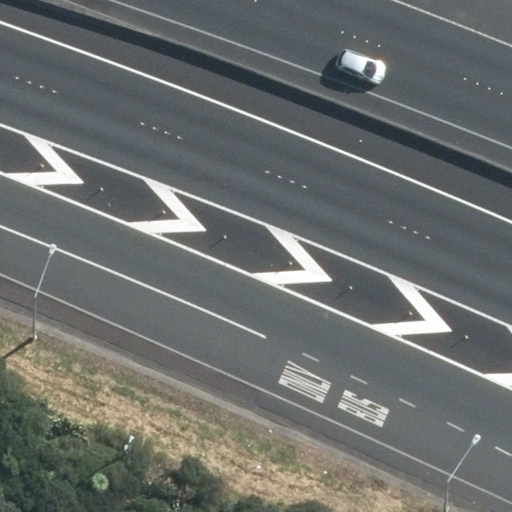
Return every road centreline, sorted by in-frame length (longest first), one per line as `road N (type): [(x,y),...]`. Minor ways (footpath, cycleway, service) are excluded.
road 1 (motorway): [(511,420),(0,209)]
road 2 (motorway): [(511,277),(0,68)]
road 3 (motorway): [(251,0),(511,102)]
